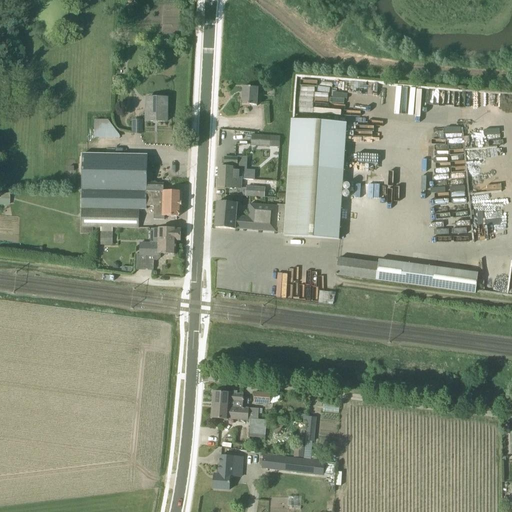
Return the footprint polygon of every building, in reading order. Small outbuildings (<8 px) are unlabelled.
[(123,53),(118,57),(122,61),(126,57),(123,53)] [(114,76),(113,85),(122,86),(122,76),(114,76)] [(256,106),(257,88),(243,88),(242,106),(256,106)] [(167,122),(167,99),(148,98),(147,122),(167,122)] [(94,119),(94,138),(114,138),(115,120),(94,119)] [(132,119),(132,133),(142,133),(142,119),(132,119)] [(339,241),(347,124),(292,120),(286,206),(284,234),(284,237),(339,241)] [(280,147),(280,137),(252,136),(251,146),(280,147)] [(101,229),(113,229),(113,228),(139,228),(139,210),(147,210),(147,207),(154,207),(154,206),(172,207),(171,205),(182,205),(182,193),(163,192),(164,184),(147,184),(148,156),(83,155),(81,229),(93,229),(93,228),(101,228),(101,229)] [(219,168),(218,177),(229,178),(229,180),(242,180),(243,171),(237,171),(238,158),(225,158),(224,168),(219,168)] [(229,178),(218,177),(218,189),(233,189),(233,188),(242,189),(242,180),(229,180),(229,178)] [(247,197),(259,197),(264,198),(265,189),(247,187),(247,197)] [(217,203),(215,228),(236,230),(276,233),(284,234),(286,206),(278,206),(250,203),(248,218),(236,217),(237,204),(217,203)] [(154,207),(154,216),(178,217),(181,214),(182,205),(171,205),(172,207),(154,206),(154,207)] [(112,246),(113,229),(101,229),(101,246),(112,246)] [(167,241),(176,241),(181,241),(181,230),(160,229),(159,238),(159,240),(153,240),(153,244),(158,244),(158,245),(161,245),(161,244),(163,244),(163,243),(167,243),(167,241)] [(153,244),(148,243),(143,243),(139,243),(139,257),(153,257),(153,261),(157,261),(160,258),(160,254),(176,255),(176,241),(167,241),(167,243),(163,243),(163,244),(161,244),(161,245),(158,245),(158,244),(153,244)] [(409,285),(411,265),(379,260),(379,265),(338,259),(336,276),(384,282),(409,285)] [(428,267),(425,287),(457,291),(460,271),(428,267)] [(237,394),(237,392),(230,391),(230,394),(213,393),(212,405),(243,408),(243,402),(244,395),(237,394)] [(270,404),(270,394),(254,393),(254,403),(270,404)] [(259,414),(258,414),(258,409),(243,408),(212,405),(211,419),(250,423),(249,437),(265,438),(266,421),(258,420),(259,414)] [(314,442),(315,428),(317,418),(308,417),(305,441),(314,442)] [(303,458),(304,448),(294,447),(294,458),(303,458)] [(238,477),(239,457),(220,456),(219,475),(214,475),(213,489),(229,489),(230,477),(238,477)] [(308,461),(303,460),(264,456),(262,470),(333,477),(335,464),(308,461)]
